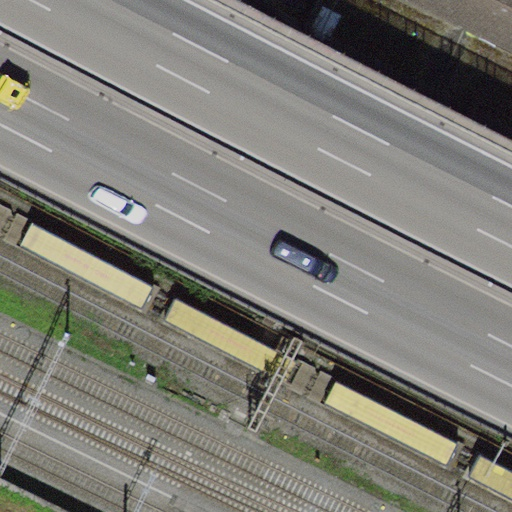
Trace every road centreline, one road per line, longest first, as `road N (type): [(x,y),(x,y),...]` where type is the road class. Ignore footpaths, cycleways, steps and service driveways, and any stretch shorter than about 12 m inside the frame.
road 1 (motorway): [(20,0),(149,154),(243,233),(335,297),(511,388)]
road 2 (motorway): [(0,99),(511,362)]
road 3 (motorway): [(511,224),(61,0)]
road 4 (motorway): [(511,200),(272,76),(156,0)]
road 5 (unclassified): [(511,169),(231,35),(194,0)]
